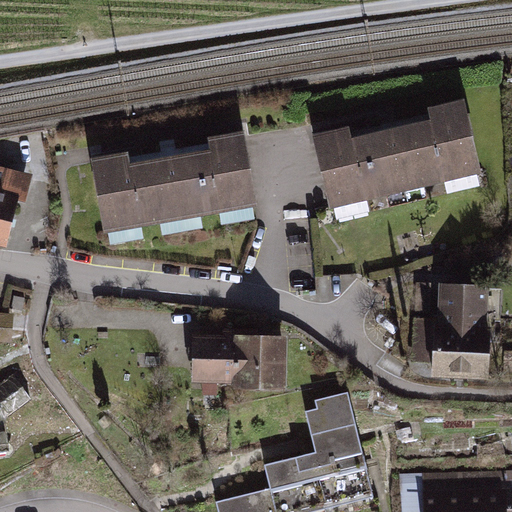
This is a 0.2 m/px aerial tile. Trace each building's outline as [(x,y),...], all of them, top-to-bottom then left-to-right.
[(348,135),(312,142),(330,233),(369,226),(366,214),(443,199),(446,210),(483,203),(465,111),(426,119),(430,137),(351,152),(348,135)] [(129,158),(93,164),(106,249),(257,225),(244,141),(209,146),(212,166),(133,178),(129,158)] [(0,169),(0,248),(10,251),(30,177),(0,169)] [(487,334),(489,298),(441,296),(439,325),(414,324),(412,367),(432,368),(432,378),(492,381),(494,335),(487,334)] [(16,321),(0,320),(0,349),(14,350),(16,321)] [(201,361),(201,380),(237,381),(238,385),(281,386),(282,340),(195,339),(195,361),(201,361)] [(13,382),(0,391),(0,466),(6,466),(3,427),(31,406),(13,382)] [(269,493),(215,505),(216,511),(377,511),(349,395),(315,403),(317,413),(305,416),(316,463),(264,475),(269,493)] [(511,511),(511,473),(401,477),(402,511),(511,511)]
